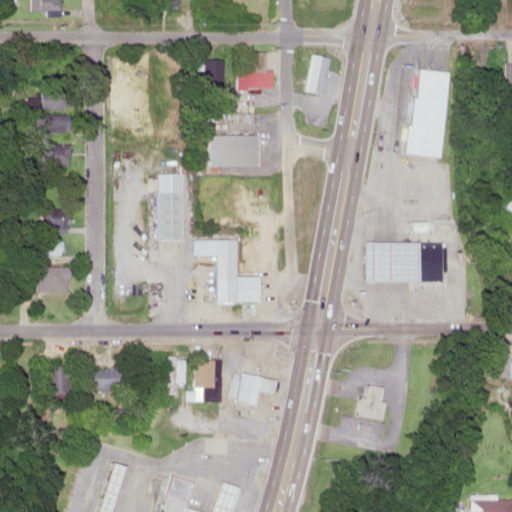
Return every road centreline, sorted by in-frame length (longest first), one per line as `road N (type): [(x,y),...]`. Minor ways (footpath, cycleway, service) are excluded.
road 1 (primary): [(277,511),(376,0)]
road 2 (residential): [(511,29),(0,35)]
road 3 (tertiary): [(511,326),(0,330)]
road 4 (residential): [(93,330),(90,0)]
road 5 (residential): [(290,268),(284,0)]
